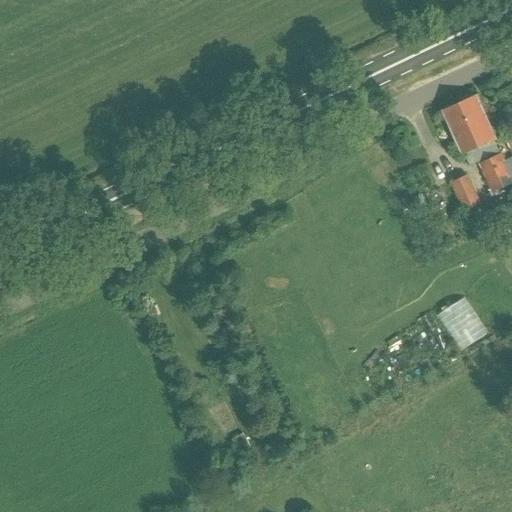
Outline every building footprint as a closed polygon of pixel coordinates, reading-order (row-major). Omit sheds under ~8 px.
[(461,155),(495,140),(476,96),(442,111),(461,155)] [(502,153),(478,164),(491,193),(511,183),(511,156),(505,160),(502,153)] [(464,212),(480,204),(468,175),(451,182),(464,212)] [(461,347),(489,331),(467,296),(440,312),(461,347)] [(242,435),(232,441),(241,458),(252,452),(242,435)]
